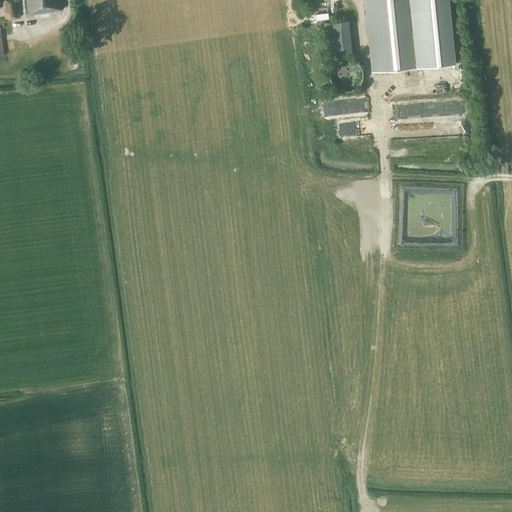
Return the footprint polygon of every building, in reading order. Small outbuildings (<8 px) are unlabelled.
[(20,17),(18,0),(17,0),(5,0),(3,0),(5,19),(20,17)] [(63,9),(62,0),(61,0),(25,0),(27,14),(63,9)] [(423,67),(415,0),(369,0),(365,0),(373,72),(423,67)] [(415,0),(423,67),(456,64),(449,0),(415,0)] [(327,18),(329,54),(353,53),(351,16),(327,18)] [(362,69),(355,68),(355,65),(341,64),(340,80),(361,81),(362,69)] [(312,98),(312,116),(325,115),(325,97),(312,98)] [(429,271),(456,272),(456,257),(430,256),(429,271)]
